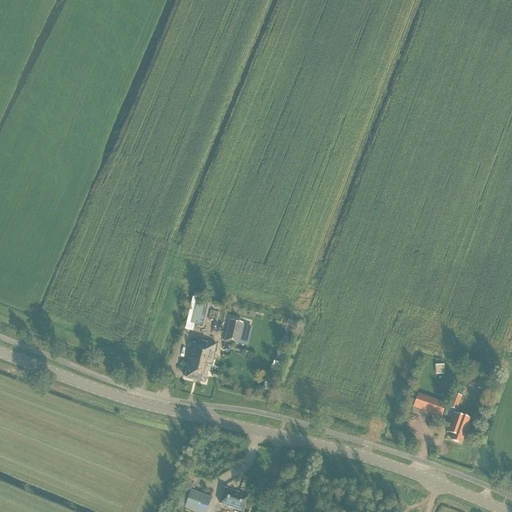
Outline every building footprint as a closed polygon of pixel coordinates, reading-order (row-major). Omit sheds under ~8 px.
[(204,322),(209,302),(200,300),(199,308),(196,307),(193,320),(204,322)] [(253,311),(237,307),(236,311),(269,319),(271,314),(253,309),(253,311)] [(237,345),(243,323),(229,319),(224,342),(237,345)] [(216,344),(199,340),(198,344),(192,342),(186,367),(188,367),(185,378),(205,383),(208,372),(209,373),(216,344)] [(444,366),(435,366),(435,375),(444,375),(444,366)] [(445,406),(446,403),(418,393),(413,408),(440,417),(441,415),(445,406)] [(456,410),(461,396),(454,394),(449,407),(456,410)] [(453,414),(447,432),(453,434),(451,440),(461,443),(466,429),(469,430),(471,424),(468,423),(469,419),(453,414)] [(242,511),(243,511),(249,497),(225,488),(220,504),(242,511)] [(206,511),(211,497),(191,490),(184,508),(195,511),(206,511)]
